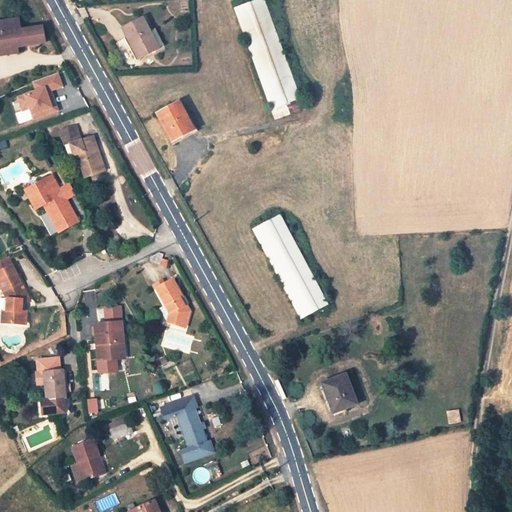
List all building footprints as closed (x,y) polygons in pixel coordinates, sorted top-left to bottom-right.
[(262,0),(259,0),(234,9),(274,120),(302,109),(297,95),(262,0)] [(158,48),(142,19),(122,29),(138,59),(158,48)] [(42,28),(22,31),(21,20),(0,22),(0,50),(16,48),(45,44),(42,28)] [(16,48),(0,50),(0,57),(17,55),(16,48)] [(60,73),(32,81),(35,91),(17,96),(21,113),(30,110),(33,120),(56,114),(50,92),(64,88),(60,73)] [(297,95),(302,109),(307,108),(302,93),(297,95)] [(193,131),(178,104),(158,115),(172,143),(193,131)] [(76,126),(61,131),(64,139),(79,134),(76,126)] [(77,160),(81,170),(83,170),(87,168),(91,177),(106,171),(94,139),(83,144),(79,134),(64,139),(68,152),(73,150),(77,160)] [(77,160),(73,150),(68,152),(71,162),(77,160)] [(52,176),(26,191),(35,207),(41,203),(46,212),(50,209),(62,230),(78,222),(71,209),(68,211),(63,203),(58,193),(62,191),(52,176)] [(75,196),(70,186),(62,191),(58,193),(63,203),(75,196)] [(46,212),(58,233),(62,230),(50,209),(46,212)] [(325,306),(278,217),(252,231),(300,318),(317,310),(325,306)] [(8,256),(0,260),(0,268),(11,263),(8,256)] [(0,268),(0,288),(2,287),(8,298),(7,310),(2,310),(3,322),(25,323),(25,311),(21,311),(21,300),(30,301),(16,272),(11,263),(0,268)] [(174,277),(165,282),(165,281),(163,278),(152,283),(169,313),(166,324),(178,327),(180,319),(189,322),(192,311),(187,302),(183,304),(181,298),(183,297),(174,277)] [(328,312),(325,306),(317,310),(320,316),(328,312)] [(180,319),(178,327),(186,330),(189,322),(180,319)] [(95,325),(99,365),(116,363),(115,355),(125,354),(122,323),(95,325)] [(126,362),(125,354),(115,355),(116,363),(126,362)] [(57,360),(42,362),(39,362),(39,363),(40,372),(38,373),(38,384),(47,384),(48,400),(43,400),(45,414),(65,412),(64,398),(65,398),(62,371),(58,371),(57,360)] [(355,404),(344,376),(321,385),(332,413),(355,404)] [(184,435),(189,448),(181,450),(186,463),(215,452),(210,440),(207,441),(196,409),(199,408),(194,397),(169,407),(163,409),(167,420),(169,419),(176,438),(184,435)] [(459,422),(456,412),(447,414),(449,425),(459,422)] [(130,421),(109,430),(114,441),(135,431),(130,421)] [(80,458),(87,478),(108,471),(96,438),(71,446),(77,460),(80,458)] [(159,511),(153,497),(131,507),(126,509),(127,511),(159,511)]
